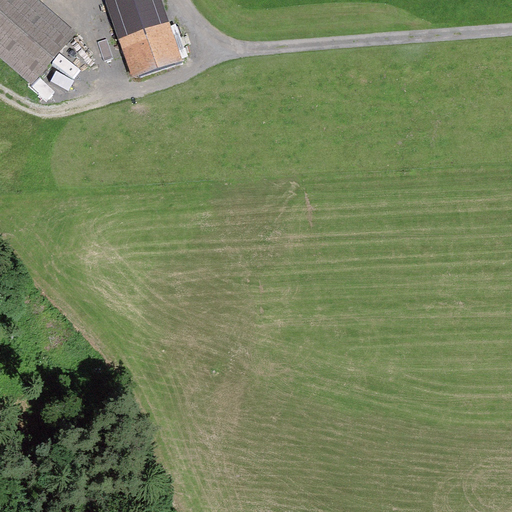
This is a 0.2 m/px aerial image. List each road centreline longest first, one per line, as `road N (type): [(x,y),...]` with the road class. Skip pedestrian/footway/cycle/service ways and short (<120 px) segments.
road 1 (track): [(511,30),(231,51),(182,0)]
road 2 (track): [(231,51),(45,114),(0,88)]
